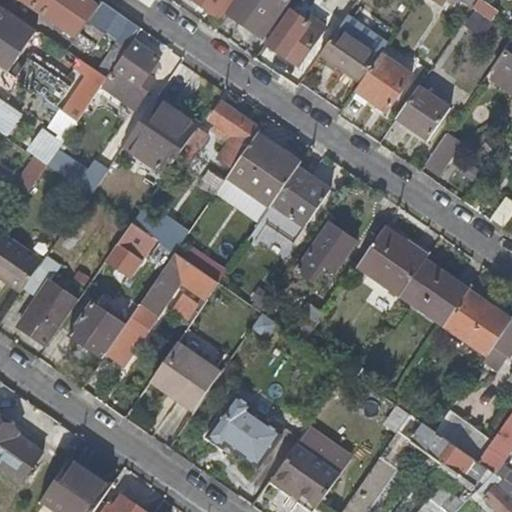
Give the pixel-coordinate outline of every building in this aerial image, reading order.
[(119,43),(99,72),(108,78),(134,41),(142,30),(101,2),(99,5),(92,0),(23,0),(78,38),(81,33),(98,45),(105,34),(119,43)] [(232,0),(192,0),(219,19),(232,0)] [(288,0),(236,0),(228,12),(263,37),(285,6),(291,9),(294,4),(289,0),(288,0)] [(459,10),(464,3),(459,0),(448,0),(447,2),(459,10)] [(459,0),(464,3),(473,9),(479,0),(459,0)] [(504,0),(479,0),(473,9),(490,21),(504,0)] [(0,66),(9,72),(18,79),(59,107),(72,88),(76,82),(37,54),(47,40),(37,33),(6,11),(9,8),(5,5),(2,8),(0,6),(0,66)] [(322,33),(292,13),(269,46),(298,67),(322,33)] [(378,59),(338,29),(320,55),(360,84),(378,59)] [(497,70),(511,80),(511,40),(505,52),(508,54),(497,70)] [(158,58),(134,41),(108,78),(103,86),(136,108),(155,80),(147,74),(158,58)] [(411,76),(381,55),(378,59),(360,84),(355,91),(386,112),(411,76)] [(89,77),(65,111),(79,121),(103,86),(108,78),(99,72),(95,68),(81,59),(75,68),(89,77)] [(511,80),(497,70),(488,83),(511,100),(511,80)] [(449,109),(419,88),(397,120),(427,141),(449,109)] [(123,149),(165,178),(174,165),(199,129),(157,100),(123,149)] [(219,160),(234,170),(259,133),(261,130),(223,103),(211,120),(216,124),(212,130),(231,143),(219,160)] [(0,117),(0,130),(2,132),(9,124),(0,117)] [(208,136),(199,129),(174,165),(184,172),(208,136)] [(301,163),(259,133),(234,170),(223,184),(266,214),(273,204),(298,167),(301,163)] [(459,146),(446,137),(426,164),(439,173),(459,146)] [(89,169),(60,149),(49,164),(91,193),(107,169),(96,160),(89,169)] [(16,187),(28,195),(49,164),(37,156),(16,187)] [(332,190),(298,167),(273,204),(306,227),(332,190)] [(110,170),(107,169),(91,193),(93,195),(110,170)] [(492,219),(504,227),(511,216),(511,202),(506,198),(492,219)] [(115,299),(157,239),(134,223),(93,283),(115,299)] [(356,242),(330,224),(298,270),(314,282),(332,256),(342,263),(356,242)] [(428,258),(385,228),(359,266),(402,296),(426,261),(428,258)] [(44,260),(3,231),(0,235),(0,275),(22,292),(28,283),(44,260)] [(148,272),(159,280),(160,277),(166,269),(177,253),(176,252),(166,245),(148,272)] [(195,249),(187,260),(219,282),(227,271),(195,249)] [(166,269),(208,298),(219,282),(187,260),(177,253),(166,269)] [(64,320),(66,322),(81,300),(52,281),(62,267),(47,257),(44,260),(28,283),(44,294),(21,326),(47,345),(64,320)] [(469,291),(426,261),(402,296),(445,326),(469,291)] [(190,299),(160,277),(159,280),(127,326),(108,353),(124,365),(159,314),(173,324),(190,299)] [(509,319),(469,291),(445,326),(488,355),(511,320),(511,315),(509,319)] [(71,336),(104,359),(108,353),(127,326),(93,303),(71,336)] [(312,305),(292,333),(306,342),(325,314),(312,305)] [(278,323),(263,313),(252,328),(268,338),(278,323)] [(511,354),(511,320),(488,355),(484,361),(500,372),(511,354)] [(223,371),(179,341),(151,381),(195,411),(223,371)] [(237,394),(207,437),(223,448),(226,444),(259,467),(283,433),(250,410),(253,405),(237,394)] [(493,441),(450,411),(435,432),(456,446),(479,462),(493,441)] [(511,451),(511,414),(493,441),(479,462),(496,474),(511,485),(511,478),(504,473),(508,467),(504,463),(511,451)] [(412,442),(442,463),(456,446),(435,432),(412,415),(403,428),(416,437),(412,442)] [(0,466),(23,482),(44,452),(19,435),(20,433),(0,419),(0,466)] [(340,476),(297,446),(280,470),(273,479),(289,490),(292,487),(319,506),(340,476)] [(422,511),(457,511),(471,499),(477,493),(478,492),(496,474),(479,462),(456,446),(442,463),(450,469),(473,488),(461,501),(453,493),(442,504),(434,499),(422,511)] [(368,511),(400,468),(383,456),(342,511),(368,511)] [(94,511),(112,487),(71,458),(43,498),(63,511),(94,511)] [(497,511),(511,511),(511,485),(496,474),(478,492),(497,511)] [(481,498),(477,493),(471,499),(475,504),(481,498)] [(102,511),(146,511),(122,496),(114,507),(109,504),(102,511)]
